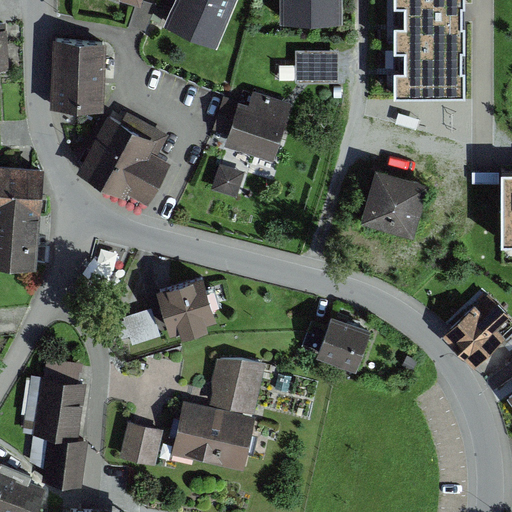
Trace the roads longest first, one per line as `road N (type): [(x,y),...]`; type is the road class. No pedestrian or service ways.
road 1 (residential): [(488,511),(485,438),(473,400),(445,355),(408,319),(327,285),(111,226),(83,210)]
road 2 (unknown): [(135,39),(136,71),(188,114),(155,238)]
road 3 (residential): [(83,210),(57,154),(42,93),(41,0)]
road 4 (residential): [(83,210),(52,298),(0,390)]
